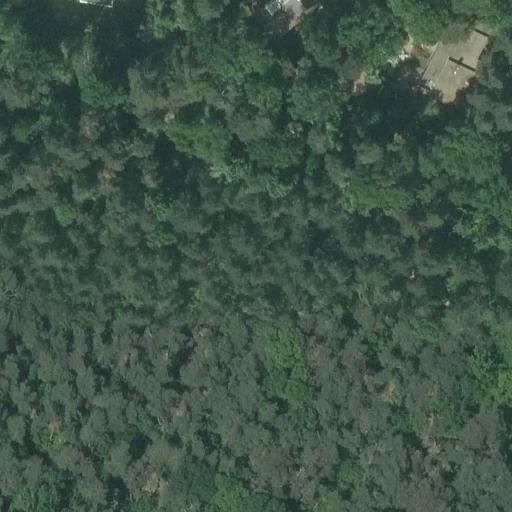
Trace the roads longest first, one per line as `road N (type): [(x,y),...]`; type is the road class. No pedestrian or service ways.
road 1 (track): [(511,195),(217,102)]
road 2 (track): [(217,102),(0,36)]
